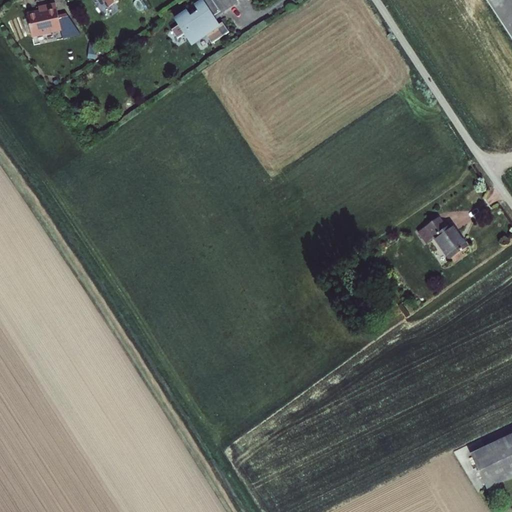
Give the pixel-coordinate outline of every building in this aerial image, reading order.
[(107,0),(113,8),(125,0),(107,0)] [(182,27),(174,32),(180,41),(187,36),(191,33),(194,37),(204,30),(210,38),(215,46),(232,34),(225,24),(220,28),(216,22),(214,20),(241,2),(239,0),(209,0),(198,7),(202,13),(194,19),(190,13),(178,21),(182,27)] [(511,0),(491,0),(511,37),(511,0)] [(214,20),(216,22),(242,4),(241,2),(214,20)] [(48,12),(42,13),(30,16),(35,38),(64,32),(58,5),(48,8),(48,12)] [(191,33),(187,36),(195,48),(210,38),(204,30),(194,37),(191,33)] [(449,227),(442,217),(422,232),(430,242),(438,236),(454,258),(471,246),(455,223),(449,227)] [(511,434),(476,452),(483,467),(511,452),(511,434)] [(511,476),(511,452),(483,467),(493,486),(511,476)]
